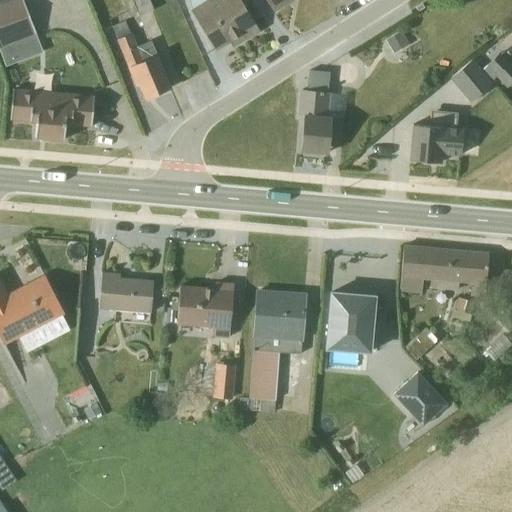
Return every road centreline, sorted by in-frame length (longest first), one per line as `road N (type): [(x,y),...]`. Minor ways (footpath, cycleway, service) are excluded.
road 1 (primary): [(178,196),(511,225)]
road 2 (unclassified): [(391,0),(210,114),(184,138),(178,196)]
road 3 (primary): [(0,180),(178,196)]
